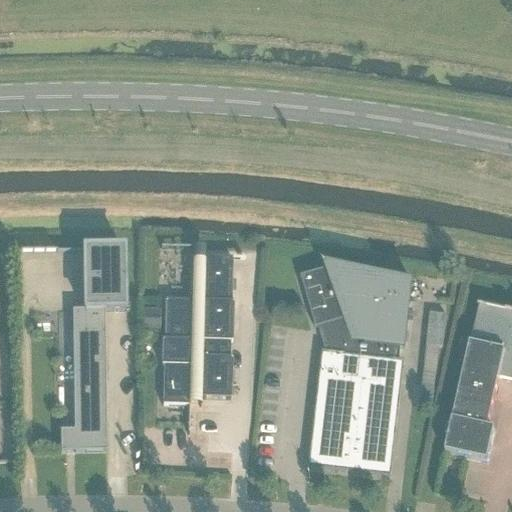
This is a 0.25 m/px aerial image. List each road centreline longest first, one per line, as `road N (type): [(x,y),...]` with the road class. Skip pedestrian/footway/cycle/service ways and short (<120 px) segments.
road 1 (primary): [(0,98),(238,101),(511,142)]
road 2 (unclassified): [(220,511),(0,511)]
